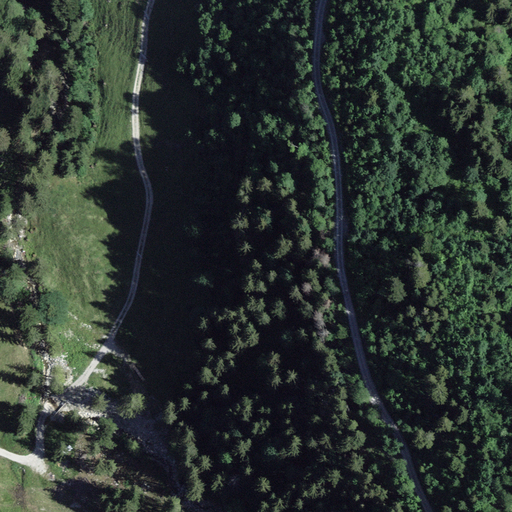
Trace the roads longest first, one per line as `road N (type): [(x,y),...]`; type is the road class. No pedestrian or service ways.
road 1 (track): [(323,0),(318,86),(336,152),(339,261),(368,371),(430,511)]
road 2 (track): [(69,395),(104,349),(134,284),(149,199),(135,114),(151,0)]
